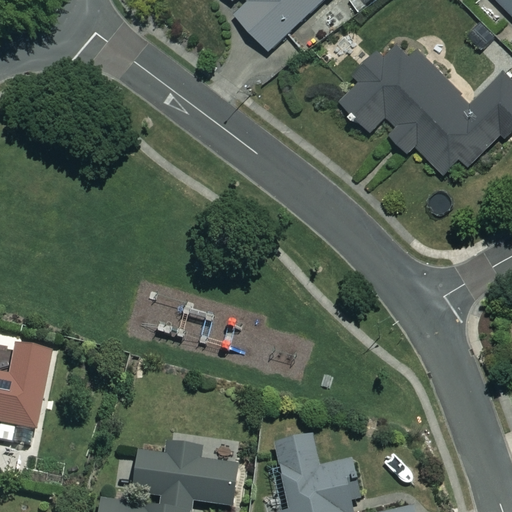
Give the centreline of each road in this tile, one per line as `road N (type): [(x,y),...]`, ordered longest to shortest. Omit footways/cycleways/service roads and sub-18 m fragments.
road 1 (residential): [(422,310),(309,195),(78,17)]
road 2 (residential): [(502,511),(443,346),(422,310)]
